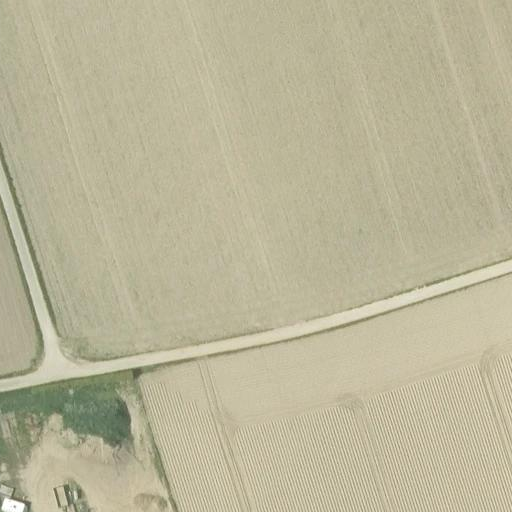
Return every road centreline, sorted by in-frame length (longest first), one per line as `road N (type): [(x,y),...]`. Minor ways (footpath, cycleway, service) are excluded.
road 1 (track): [(511,266),(308,331),(0,386)]
road 2 (track): [(0,185),(59,375)]
